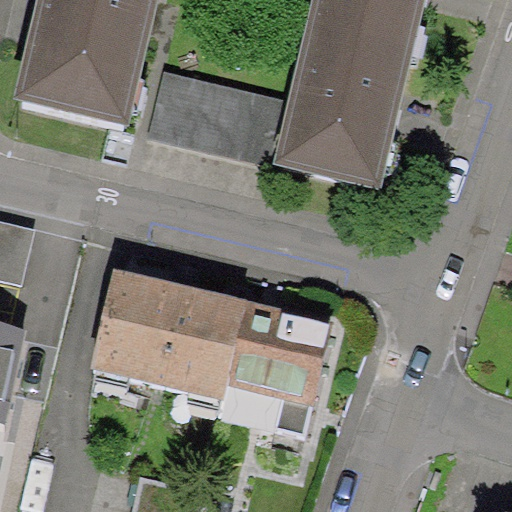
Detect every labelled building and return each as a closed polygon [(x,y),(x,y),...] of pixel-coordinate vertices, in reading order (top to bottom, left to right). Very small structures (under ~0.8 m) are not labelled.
[(50,0),(23,112),(139,141),(173,0),(50,0)] [(322,0),(284,169),(391,193),(434,0),(322,0)] [(288,103),(166,77),(151,145),(273,172),(288,103)] [(34,230),(0,221),(0,278),(20,284),(34,230)] [(246,311),(114,281),(90,380),(224,411),(246,311)] [(330,330),(246,311),(224,411),(222,424),(305,441),(330,330)] [(27,338),(0,332),(0,430),(7,432),(27,338)] [(200,511),(205,494),(140,478),(132,511),(200,511)]
